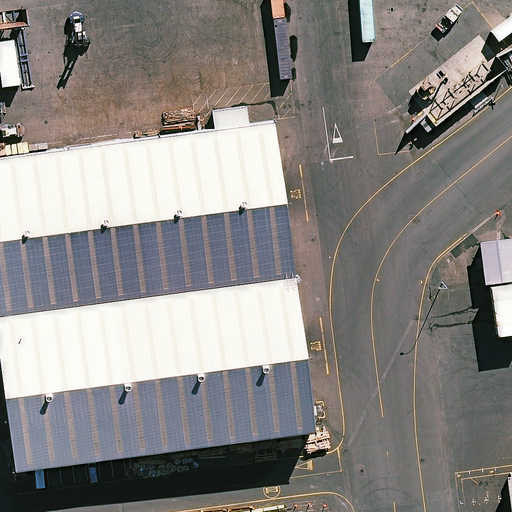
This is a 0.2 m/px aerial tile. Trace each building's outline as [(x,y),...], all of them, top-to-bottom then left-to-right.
[(478,36),(407,95),(422,114),(417,118),(427,131),(504,67),(478,36)] [(265,120),(0,156),(0,435),(5,469),(308,427),(265,120)] [(511,277),(511,245),(511,236),(479,239),(483,280),(511,277)] [(511,307),(509,283),(480,285),(482,310),(511,307)] [(474,299),(472,287),(444,291),(446,303),(474,299)]
